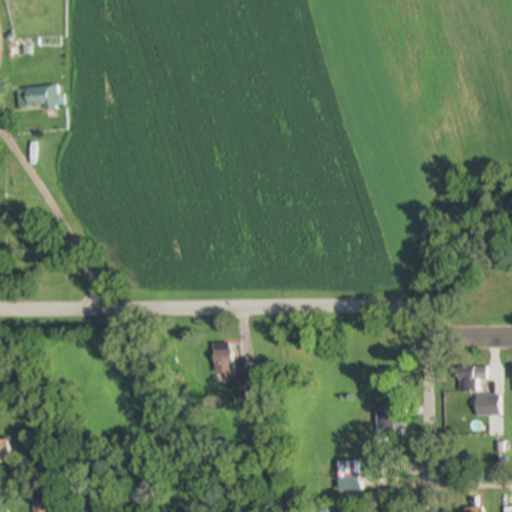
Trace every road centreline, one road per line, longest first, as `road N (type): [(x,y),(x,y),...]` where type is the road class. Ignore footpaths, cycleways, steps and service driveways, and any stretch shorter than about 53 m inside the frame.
road 1 (residential): [(511,333),(457,334),(426,306),(0,304)]
road 2 (residential): [(429,511),(426,306)]
